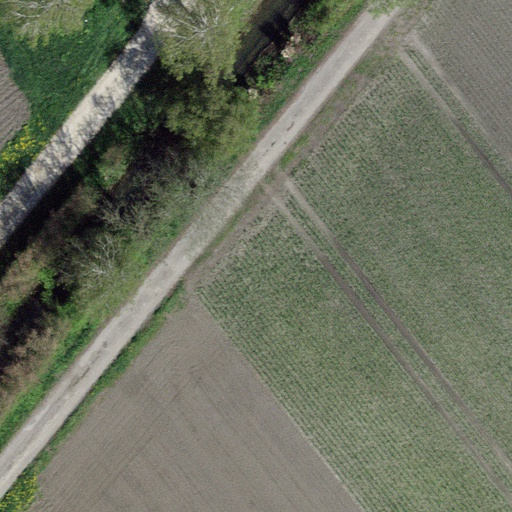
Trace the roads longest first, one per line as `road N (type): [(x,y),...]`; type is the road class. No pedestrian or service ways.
road 1 (track): [(426,0),(0,482)]
road 2 (track): [(175,0),(91,123),(0,233)]
